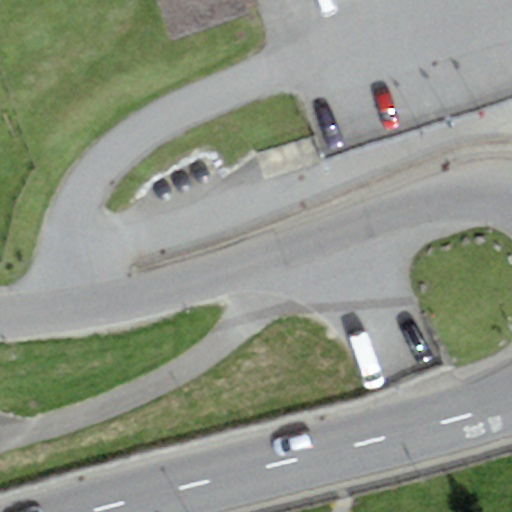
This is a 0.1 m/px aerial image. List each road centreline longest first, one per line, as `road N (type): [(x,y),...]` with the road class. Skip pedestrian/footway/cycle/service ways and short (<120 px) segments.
road 1 (unclassified): [(0,320),(137,298),(460,196),(511,205)]
road 2 (primary): [(96,511),(511,403)]
